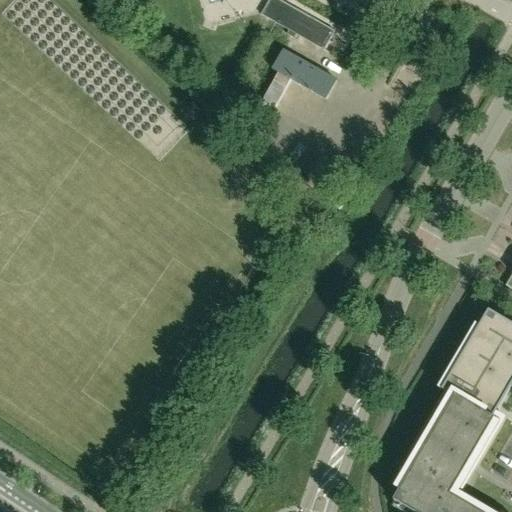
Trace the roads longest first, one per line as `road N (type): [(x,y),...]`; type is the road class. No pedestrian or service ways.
road 1 (unclassified): [(317,511),(423,242),(511,96)]
road 2 (unknown): [(432,0),(335,126)]
